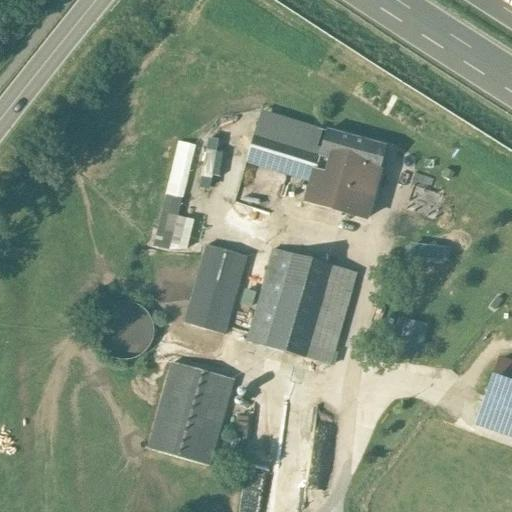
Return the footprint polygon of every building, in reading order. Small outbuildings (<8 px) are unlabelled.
[(260,115),(244,166),(312,185),(319,160),(326,134),(289,123),(260,115)] [(383,151),(326,134),(319,160),(376,176),(383,151)] [(178,142),(153,247),(170,251),(187,251),(194,221),(178,217),(194,150),(195,146),(178,142)] [(376,176),(319,160),(312,185),(306,204),(364,220),(376,176)] [(243,259),(205,248),(200,264),(183,324),(197,328),(221,335),(243,259)] [(357,274),(273,250),(247,342),(331,366),(357,274)] [(421,358),(428,323),(406,318),(401,339),(412,342),(409,356),(421,358)] [(183,352),(182,364),(199,366),(201,354),(183,352)] [(233,381),(173,364),(163,399),(148,450),(209,467),(233,381)] [(511,364),(511,365),(492,419),(511,425),(511,364)]
